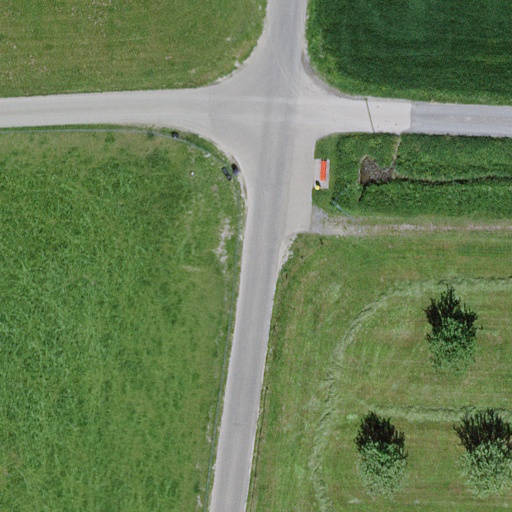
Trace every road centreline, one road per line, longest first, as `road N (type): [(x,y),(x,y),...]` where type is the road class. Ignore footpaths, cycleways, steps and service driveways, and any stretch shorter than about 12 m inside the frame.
road 1 (residential): [(223,511),(267,246),(279,113)]
road 2 (unclassified): [(0,128),(279,113)]
road 3 (track): [(267,246),(511,255)]
road 4 (track): [(279,113),(511,121)]
